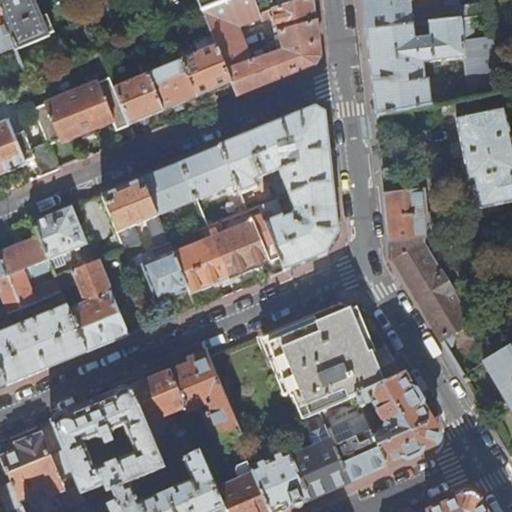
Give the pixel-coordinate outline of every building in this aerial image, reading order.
[(0,0),(0,8),(6,25),(15,46),(16,50),(51,36),(36,0),(0,0)] [(197,0),(203,13),(233,0),(197,0)] [(237,97),(278,80),(315,65),(320,57),(317,29),(314,0),(300,0),(275,8),(260,13),(255,0),(233,0),(203,13),(213,37),(232,84),(237,97)] [(262,0),(255,0),(260,13),(275,8),(273,2),(264,5),(262,0)] [(462,20),(461,5),(412,11),(411,4),(413,0),(363,0),(364,4),(367,31),(414,26),(430,24),(462,20)] [(467,12),(467,19),(490,17),(488,3),(471,5),(472,11),(467,12)] [(469,99),(500,93),(490,17),(467,19),(462,20),(430,24),(431,38),(415,40),(414,26),(367,31),(371,67),(377,119),(432,107),(429,82),(426,82),(424,66),(465,59),(469,99)] [(214,91),(232,84),(213,37),(195,44),(199,53),(187,58),(182,43),(184,42),(177,24),(169,27),(173,36),(178,49),(198,97),(214,91)] [(0,52),(15,46),(6,25),(0,27),(0,52)] [(168,37),(173,36),(169,27),(159,31),(161,35),(168,37)] [(149,74),(164,111),(183,103),(198,97),(178,49),(160,57),(164,67),(153,72),(149,60),(144,62),(149,74)] [(147,117),(164,111),(149,74),(115,87),(130,124),(147,117)] [(131,125),(130,124),(115,87),(111,77),(34,109),(48,143),(49,145),(61,140),(62,143),(64,143),(89,133),(114,123),(117,130),(131,125)] [(326,113),(317,107),(264,129),(221,146),(236,184),(240,194),(257,187),(255,181),(279,170),(289,194),(311,185),(334,182),(329,143),(326,113)] [(511,138),(506,110),(458,120),(471,182),(476,181),(482,210),(511,203),(511,138)] [(59,170),(49,145),(48,143),(32,150),(25,133),(16,136),(9,121),(0,124),(0,175),(15,170),(26,165),(27,164),(27,162),(34,159),(42,177),(59,170)] [(200,155),(182,162),(197,200),(236,184),(221,146),(200,155)] [(162,170),(143,178),(158,216),(193,202),(195,208),(199,206),(197,200),(182,162),(162,170)] [(146,222),(156,248),(169,243),(158,216),(143,178),(122,187),(103,194),(126,249),(141,243),(134,226),(146,222)] [(336,205),(334,182),(311,185),(289,194),(295,209),(293,215),(285,218),(277,199),(259,207),(285,271),(309,262),(326,255),(340,234),(336,205)] [(423,192),(385,196),(392,261),(446,351),(453,347),(454,340),(452,335),(470,324),(423,244),(423,237),(428,236),(423,192)] [(34,222),(40,236),(49,260),(61,255),(64,264),(53,269),(57,278),(94,263),(86,245),(88,244),(73,207),(34,222)] [(253,270),(270,263),(253,221),(225,232),(221,222),(208,227),(212,237),(229,279),(253,270)] [(18,245),(0,252),(0,253),(22,308),(54,295),(62,292),(62,291),(57,280),(33,289),(32,288),(30,288),(26,278),(27,275),(25,270),(49,260),(40,236),(18,245)] [(210,287),(229,279),(212,237),(173,253),(188,290),(190,295),(210,287)] [(175,295),(188,290),(173,253),(169,243),(156,248),(151,251),(155,260),(143,265),(154,292),(145,295),(156,324),(172,318),(164,299),(175,295)] [(0,294),(0,295),(8,314),(22,308),(0,253),(0,294)] [(94,263),(57,278),(57,280),(62,291),(78,284),(85,303),(69,309),(87,352),(121,338),(130,335),(100,261),(94,263)] [(44,370),(87,352),(69,309),(62,292),(54,295),(60,308),(0,332),(0,370),(6,385),(44,370)] [(319,411),(356,395),(380,384),(360,336),(348,309),(273,341),(268,344),(292,400),(293,399),(302,419),(319,411)] [(511,345),(483,363),(511,411),(511,345)] [(189,365),(171,372),(186,407),(188,412),(207,404),(210,413),(206,414),(205,419),(209,427),(216,430),(222,444),(243,435),(210,357),(189,365)] [(152,380),(133,388),(147,423),(186,407),(171,372),(152,380)] [(383,432),(374,436),(387,466),(412,455),(432,446),(437,431),(417,399),(403,374),(380,384),(356,395),(361,407),(372,402),(380,420),(383,422),(383,432)] [(133,388),(89,406),(53,420),(70,460),(76,475),(84,494),(106,486),(108,493),(115,490),(163,469),(166,468),(147,423),(133,388)] [(364,413),(361,407),(356,395),(319,411),(327,430),(332,441),(335,447),(372,431),(371,429),(364,413)] [(368,412),(364,413),(371,429),(375,427),(376,423),(371,413),(368,412)] [(311,437),(315,448),(332,441),(327,430),(311,437)] [(372,431),(335,447),(350,482),(369,474),(387,466),(374,436),(372,431)] [(3,457),(14,483),(21,499),(60,483),(71,509),(78,505),(87,502),(84,494),(76,475),(62,481),(56,466),(42,434),(25,441),(17,444),(20,450),(3,457)] [(315,448),(293,458),(311,500),(330,491),(350,482),(335,447),(332,441),(315,448)] [(251,466),(255,475),(268,505),(284,498),(286,504),(288,509),(293,507),(311,500),(293,458),(290,452),(265,463),(264,460),(251,466)] [(115,490),(118,496),(124,511),(226,511),(218,491),(201,453),(187,459),(196,481),(140,505),(134,492),(167,478),(163,469),(115,490)] [(70,460),(56,466),(62,481),(76,475),(70,460)] [(255,475),(218,491),(226,511),(270,511),(268,505),(255,475)] [(0,501),(3,500),(8,511),(24,506),(21,499),(14,483),(0,488),(0,501)] [(124,511),(118,496),(110,500),(112,503),(110,504),(113,511),(124,511)] [(432,511),(487,511),(481,502),(466,497),(449,505),(432,511)] [(270,511),(286,504),(284,498),(268,505),(270,511)] [(91,511),(87,502),(78,505),(80,511),(91,511)]
